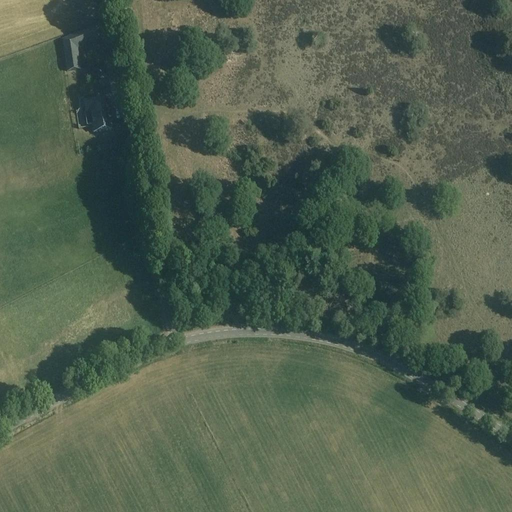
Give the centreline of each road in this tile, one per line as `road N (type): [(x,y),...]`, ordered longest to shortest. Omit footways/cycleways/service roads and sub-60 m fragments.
road 1 (unclassified): [(0,431),(137,356),(196,336),(246,331),(362,349),(511,436)]
road 2 (track): [(153,249),(106,0)]
